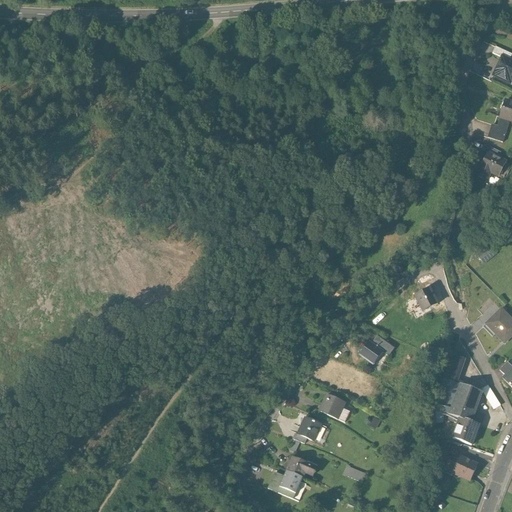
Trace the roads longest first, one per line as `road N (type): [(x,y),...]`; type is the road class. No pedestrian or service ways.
road 1 (track): [(101,511),(309,214),(304,194),(292,187),(196,155),(132,65)]
road 2 (residential): [(511,418),(432,270),(389,293),(266,421),(241,477),(246,491)]
road 3 (secondary): [(363,0),(205,15),(0,11)]
road 4 (track): [(176,131),(163,153),(114,147),(71,178),(0,206)]
road 5 (track): [(162,63),(70,55),(0,66)]
